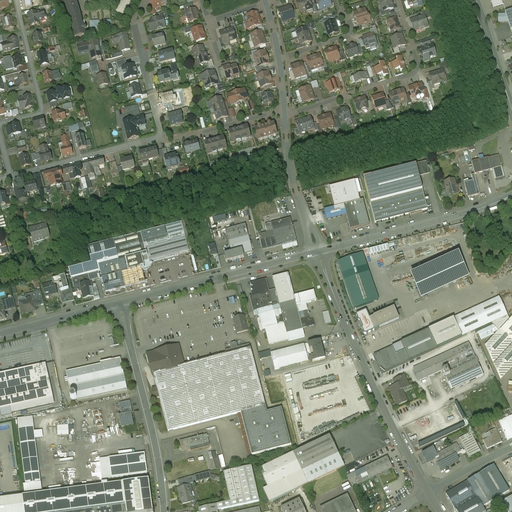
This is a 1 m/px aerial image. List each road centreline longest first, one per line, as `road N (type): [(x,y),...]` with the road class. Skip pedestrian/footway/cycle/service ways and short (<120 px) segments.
road 1 (residential): [(10,177),(162,137),(133,24),(144,0)]
road 2 (unclassified): [(428,492),(317,251)]
road 3 (unclassified): [(119,302),(164,511)]
road 4 (residential): [(397,0),(417,71),(284,113)]
road 5 (unclassified): [(119,302),(317,251)]
road 6 (unclassified): [(317,251),(511,196)]
road 7 (residential): [(0,124),(43,112),(15,0)]
road 8 (residential): [(317,251),(292,178),(284,113)]
road 9 (unclassified): [(0,334),(119,302)]
